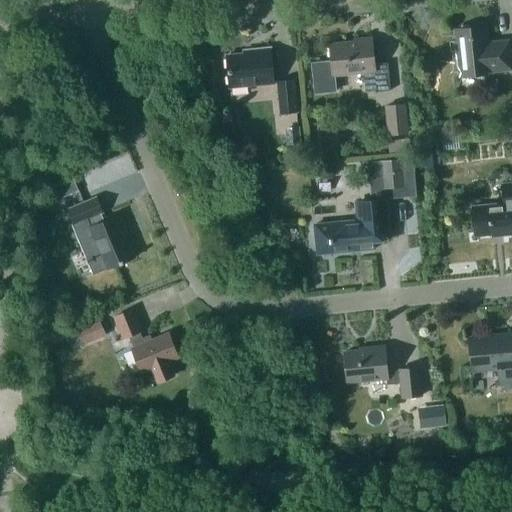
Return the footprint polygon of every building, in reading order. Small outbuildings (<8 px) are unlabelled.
[(462,29),(454,30),(459,73),(486,70),(486,68),(499,67),(499,71),(511,70),(508,40),(496,41),(496,44),(488,45),(488,42),(486,26),(469,28),(469,30),(462,30),(462,29)] [(335,91),(334,75),(363,73),(365,90),(376,89),(376,92),(391,90),(388,62),(374,64),(371,37),(354,39),(354,41),(329,44),(331,61),(311,63),(314,93),(335,91)] [(226,55),(229,87),(273,83),(270,48),(252,50),(252,53),(226,55)] [(277,81),(280,113),(296,112),(293,80),(277,81)] [(405,104),(384,106),(387,136),(408,133),(405,104)] [(299,127),(284,128),(286,145),(300,144),(299,127)] [(403,159),(380,162),(383,189),(406,186),(403,159)] [(59,197),(79,189),(74,175),(54,183),(59,197)] [(504,203),(472,206),(475,236),(503,233),(503,235),(511,234),(511,183),(502,184),(504,203)] [(96,197),(67,209),(73,224),(76,223),(86,246),(82,247),(82,248),(84,247),(89,258),(86,259),(88,264),(91,263),(95,272),(92,273),(92,274),(106,269),(118,264),(119,265),(124,263),(123,261),(134,257),(124,232),(125,231),(118,214),(103,221),(100,213),(102,212),(96,197)] [(355,221),(314,224),(317,254),(375,249),(374,240),(373,235),(389,233),(386,199),(370,201),(357,202),(359,220),(355,221)] [(141,372),(151,368),(157,382),(173,375),(168,361),(178,357),(168,333),(144,343),(139,332),(141,331),(132,309),(113,316),(123,339),(128,336),(133,347),(131,348),(141,372)] [(76,330),(83,346),(106,336),(99,320),(76,330)] [(498,369),(500,385),(511,383),(511,332),(468,337),(472,371),(498,369)] [(400,383),(401,397),(421,395),(418,367),(398,370),(399,370),(387,372),(384,346),(366,347),(367,350),(343,352),(346,382),(386,378),(387,384),(400,383)] [(417,408),(420,429),(446,426),(443,405),(417,408)]
